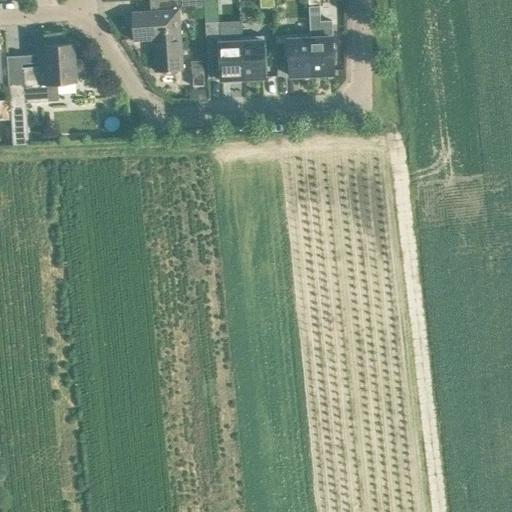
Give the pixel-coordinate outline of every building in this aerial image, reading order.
[(156,0),(157,10),(133,12),(135,40),(153,39),(155,70),(160,70),(164,73),(176,73),(179,69),(179,68),(183,68),(179,10),(204,8),(203,0),(156,0)] [(335,72),(332,20),(321,20),(320,5),(309,6),(310,33),(312,74),(336,73),(335,72)] [(220,77),(220,79),(244,78),(242,36),(220,37),(219,22),(206,22),(207,50),(220,49),(221,77),(220,77)] [(312,74),(310,33),(288,34),(290,74),(289,74),(289,75),(312,74)] [(264,35),(242,36),(244,78),(267,76),(267,75),(266,75),(264,35)] [(38,66),(20,67),(23,102),(52,100),(57,95),(56,82),(75,81),(72,44),(36,46),(38,66)] [(9,107),(11,145),(27,144),(24,106),(9,107)]
